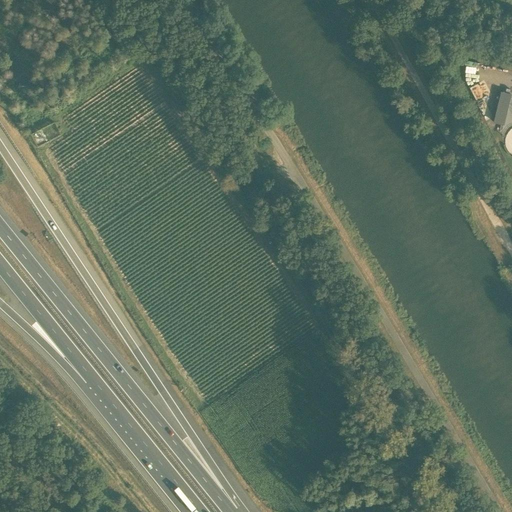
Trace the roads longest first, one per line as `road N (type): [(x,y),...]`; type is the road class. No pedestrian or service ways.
road 1 (unclassified): [(496,511),(274,139),(181,0)]
road 2 (motorway): [(230,511),(191,435),(0,149)]
road 3 (motorway): [(229,511),(0,225)]
road 4 (unclassified): [(511,238),(376,0)]
road 5 (motorway): [(91,378),(199,511)]
road 6 (motorway): [(0,265),(91,378)]
